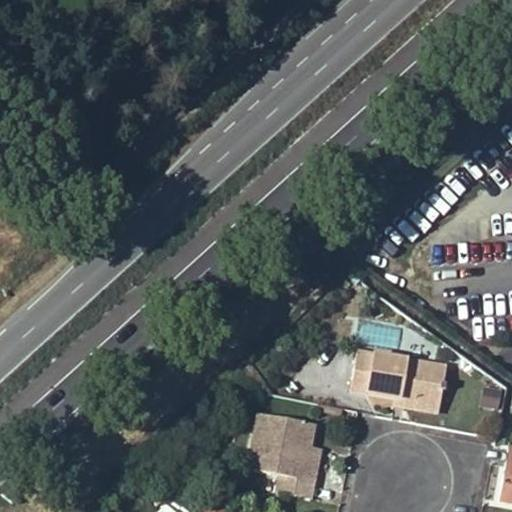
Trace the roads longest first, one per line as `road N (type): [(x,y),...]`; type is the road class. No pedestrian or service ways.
road 1 (primary): [(0,451),(494,0)]
road 2 (primary): [(392,0),(0,353)]
